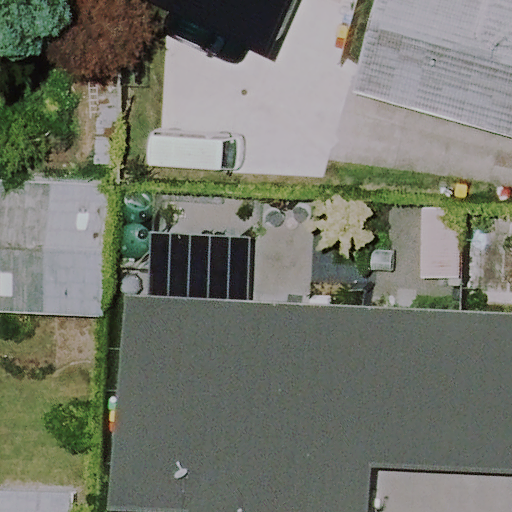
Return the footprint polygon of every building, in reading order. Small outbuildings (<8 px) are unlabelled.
[(511,131),(511,0),(372,0),(350,91),(511,131)] [(319,54),(222,33),(198,146),(295,167),(319,54)] [(106,178),(0,173),(0,309),(101,313),(106,178)] [(511,315),(125,295),(114,499),(190,503),(189,511),(376,511),(379,465),(511,472),(511,315)] [(97,511),(99,494),(0,488),(0,511),(97,511)]
